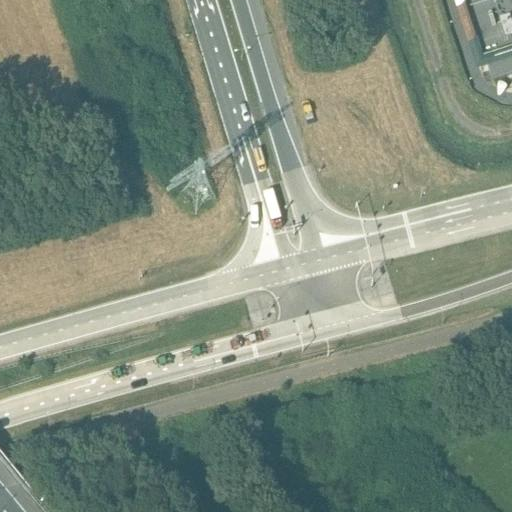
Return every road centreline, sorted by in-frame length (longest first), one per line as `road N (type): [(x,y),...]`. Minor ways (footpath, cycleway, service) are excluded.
road 1 (primary): [(0,423),(318,335)]
road 2 (primary): [(281,271),(0,348)]
road 3 (motorway): [(203,0),(281,271)]
road 4 (motorway): [(317,262),(238,0)]
road 5 (secondary): [(318,335),(511,278)]
road 6 (secondary): [(511,213),(317,262)]
